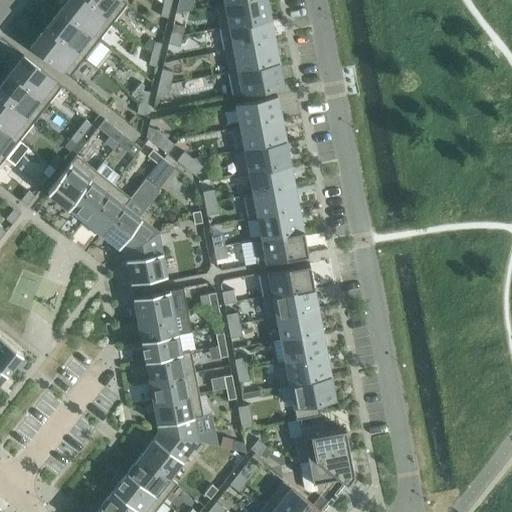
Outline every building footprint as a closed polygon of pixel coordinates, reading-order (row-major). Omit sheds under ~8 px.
[(112,22),(84,0),(65,0),(59,9),(98,39),(112,22)] [(126,4),(121,0),(84,0),(112,22),(126,4)] [(266,0),(240,0),(215,5),(219,27),(270,18),(266,0)] [(167,17),(170,5),(163,4),(160,15),(167,17)] [(98,39),(59,9),(45,27),(84,57),(98,39)] [(270,18),(219,27),(224,50),(274,40),(270,18)] [(182,34),(185,23),(173,20),(170,32),(182,34)] [(69,76),(84,57),(45,27),(30,45),(69,76)] [(179,46),(182,34),(170,32),(168,43),(179,46)] [(274,40),(224,50),(228,72),(279,62),(274,40)] [(158,54),(161,43),(154,41),(151,52),(158,54)] [(156,66),(158,54),(151,52),(148,64),(156,66)] [(8,73),(47,104),(62,85),(23,55),(8,73)] [(279,62),(228,72),(232,95),(283,86),(279,62)] [(170,83),(173,72),(161,69),(159,80),(170,83)] [(0,83),(0,96),(33,122),(47,104),(8,73),(0,83)] [(167,95),(170,83),(159,80),(156,92),(167,95)] [(146,103),(149,91),(142,90),(139,101),(146,103)] [(230,127),(230,128),(281,118),(277,95),(235,103),(240,125),(230,127)] [(0,125),(19,140),(33,122),(0,96),(0,125)] [(144,114),(146,103),(139,101),(136,113),(144,114)] [(285,141),(281,118),(230,128),(235,150),(285,141)] [(84,133),(91,124),(85,119),(77,128),(84,133)] [(0,154),(4,158),(19,140),(0,125),(0,154)] [(118,141),(123,134),(114,127),(109,133),(118,141)] [(76,142),(84,133),(77,128),(70,138),(76,142)] [(157,146),(165,136),(155,129),(148,138),(157,146)] [(128,148),(133,142),(123,134),(118,141),(128,148)] [(290,163),(285,141),(235,150),(235,151),(244,149),(248,171),(290,163)] [(156,163),(161,156),(152,149),(147,155),(156,163)] [(185,168),(193,158),(183,151),(176,160),(185,168)] [(66,206),(95,170),(76,154),(47,191),(66,206)] [(55,168),(62,159),(56,154),(49,163),(55,168)] [(166,170),(171,164),(161,156),(156,163),(166,170)] [(194,175),(202,166),(193,158),(185,168),(194,175)] [(248,171),(253,192),(243,194),(243,195),(294,185),(290,163),(248,171)] [(83,220),(112,183),(95,170),(66,206),(83,220)] [(41,186),(48,177),(42,172),(34,181),(41,186)] [(100,233),(129,197),(112,183),(83,220),(100,233)] [(243,195),(248,217),(298,208),(294,185),(243,195)] [(204,203),(215,201),(212,189),(202,191),(204,203)] [(26,204),(34,195),(27,190),(20,199),(26,204)] [(157,231),(124,205),(130,197),(129,197),(100,233),(124,251),(124,252),(158,231),(157,231)] [(206,214),(217,212),(215,201),(204,203),(206,214)] [(248,218),(257,216),(261,237),(252,239),(252,240),(303,230),(298,208),(248,217),(248,218)] [(12,223),(19,214),(13,209),(5,218),(12,223)] [(194,224),(202,222),(200,210),(192,212),(194,224)] [(303,230),(252,240),(256,262),(307,252),(303,230)] [(130,282),(166,275),(158,232),(158,231),(124,252),(130,282)] [(213,247),(224,245),(222,234),(210,236),(213,247)] [(215,259),(227,257),(224,245),(213,247),(215,259)] [(309,263),(258,272),(262,296),(313,286),(309,263)] [(313,286),(262,296),(267,318),(317,308),(313,286)] [(137,319),(173,312),(169,290),(133,297),(137,319)] [(223,303),(233,301),(231,290),(221,292),(223,303)] [(210,305),(218,304),(215,292),(207,293),(210,305)] [(212,317),(220,315),(218,304),(210,305),(212,317)] [(317,308),(267,318),(267,319),(276,317),(280,339),(322,331),(317,308)] [(141,340),(177,333),(173,312),(137,319),(141,340)] [(228,326),(237,324),(235,312),(225,314),(228,326)] [(230,337),(240,335),(237,324),(228,326),(230,337)] [(280,339),(285,361),(326,353),(322,331),(280,339)] [(217,345),(225,344),(223,332),(215,333),(217,345)] [(144,359),(190,350),(190,349),(181,351),(177,333),(141,340),(144,359)] [(0,367),(6,372),(22,353),(0,335),(0,367)] [(219,357),(227,356),(225,344),(217,345),(219,357)] [(148,380),(194,372),(190,350),(144,359),(148,380)] [(286,365),(276,367),(280,385),(330,376),(326,353),(285,361),(286,365)] [(236,370),(246,368),(244,357),(234,359),(236,370)] [(238,382),(249,380),(246,368),(236,370),(238,382)] [(152,402),(198,393),(194,372),(148,380),(152,402)] [(225,388),(233,386),(231,374),(223,376),(225,388)] [(280,386),(289,384),(296,419),(319,414),(317,402),(335,399),(330,376),(280,385),(280,386)] [(228,399),(235,398),(233,386),(225,388),(228,399)] [(198,440),(193,417),(203,415),(198,393),(152,402),(158,431),(198,440)] [(241,430),(253,427),(249,404),(237,406),(241,430)] [(348,451),(344,428),(326,431),(324,419),(300,423),(303,435),(293,437),(298,461),(348,451)] [(198,440),(158,431),(139,455),(176,484),(177,483),(169,477),(198,440)] [(263,451),(266,446),(257,439),(253,443),(263,451)] [(259,455),(263,451),(253,443),(250,448),(259,455)] [(348,451),(298,461),(308,460),(312,482),(339,477),(346,483),(353,474),(348,451)] [(176,484),(139,455),(126,472),(163,500),(176,484)] [(246,482),(253,472),(244,465),(236,474),(246,482)] [(153,511),(163,500),(126,472),(113,488),(142,511),(153,511)] [(238,491),(246,482),(236,474),(229,484),(238,491)] [(284,511),(322,511),(282,480),(268,499),(284,511)] [(210,498),(217,489),(211,484),(203,493),(210,498)] [(142,511),(113,488),(99,505),(107,511),(142,511)] [(284,511),(268,499),(257,511),(284,511)] [(210,511),(221,511),(225,508),(215,501),(208,510),(210,511)]
